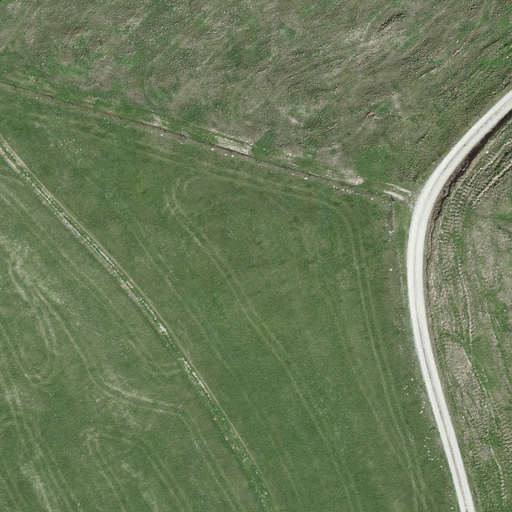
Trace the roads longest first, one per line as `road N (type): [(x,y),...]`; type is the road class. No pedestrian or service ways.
road 1 (track): [(270,511),(260,482),(146,313),(0,145)]
road 2 (track): [(462,511),(422,338),(416,226),(445,163),(511,96)]
road 3 (track): [(0,73),(422,201)]
